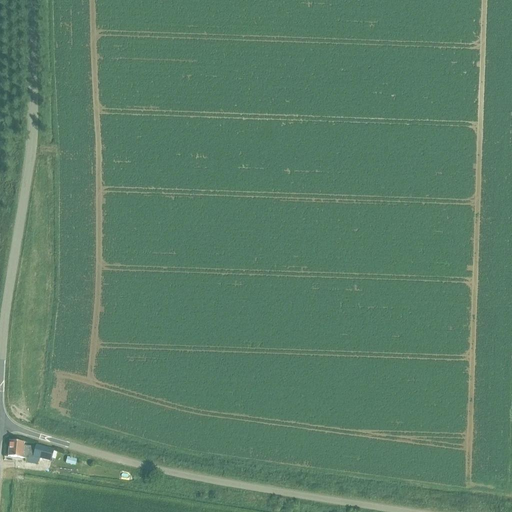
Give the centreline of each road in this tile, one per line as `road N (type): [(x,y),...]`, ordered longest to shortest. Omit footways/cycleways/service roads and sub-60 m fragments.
road 1 (unclassified): [(401,511),(167,473),(0,427)]
road 2 (unclassified): [(0,390),(4,313),(36,151),(31,0)]
